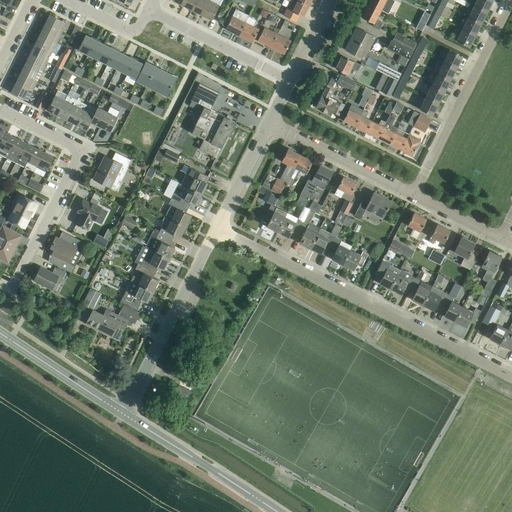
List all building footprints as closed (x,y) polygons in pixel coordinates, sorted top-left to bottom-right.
[(184,0),(182,5),(192,10),(196,0),(184,0)] [(196,0),(192,10),(202,14),(208,0),(196,0)] [(208,0),(202,14),(211,19),(219,5),(220,5),(222,0),(208,0)] [(287,7),(283,15),(296,21),(299,15),(303,16),(308,5),(297,0),(286,0),(295,4),(293,10),(287,7)] [(369,0),(368,4),(381,10),(385,0),(369,0)] [(392,4),(390,7),(397,11),(400,3),(394,0),(392,4)] [(477,0),(475,5),(486,11),(491,0),(477,0)] [(425,4),(424,6),(432,11),(434,5),(427,2),(426,5),(425,4)] [(434,14),(439,17),(445,5),(440,2),(434,14)] [(368,4),(361,17),(373,23),(372,26),(379,29),(382,23),(376,20),(381,10),(368,4)] [(475,5),(469,17),(481,23),(486,11),(475,5)] [(230,20),(226,29),(239,35),(245,22),(244,21),(247,15),(236,9),(233,16),(232,15),(230,20)] [(50,14),(45,24),(61,32),(66,22),(50,14)] [(428,26),(433,29),(439,17),(434,14),(428,26)] [(469,17),(463,28),(475,34),(481,23),(469,17)] [(245,22),(239,35),(252,42),(259,29),(245,22)] [(45,24),(40,34),(57,42),(61,32),(45,24)] [(70,37),(76,39),(81,28),(77,26),(75,31),(73,30),(70,37)] [(257,40),(271,47),(277,34),(264,27),(262,31),(257,40)] [(356,27),(351,38),(369,47),(372,41),(375,43),(378,39),(365,32),(356,27)] [(457,40),(460,42),(469,46),(475,34),(463,28),(457,40)] [(396,33),(392,41),(412,51),(416,43),(396,33)] [(40,34),(35,43),(52,52),(57,42),(40,34)] [(277,34),(271,47),(284,54),(291,41),(282,36),(277,34)] [(78,49),(88,54),(96,38),(91,36),(91,37),(85,35),(78,49)] [(422,37),(417,48),(422,51),(423,50),(428,39),(422,37)] [(88,54),(98,59),(105,44),(100,42),(100,41),(96,38),(88,54)] [(345,48),(354,53),(367,60),(369,55),(365,54),(369,47),(351,38),(345,48)] [(390,40),(387,48),(402,55),(398,62),(405,65),(408,58),(412,51),(392,41),(390,40)] [(35,43),(30,53),(47,61),(52,52),(35,43)] [(98,59),(107,64),(115,48),(111,46),(110,47),(105,44),(98,59)] [(60,56),(66,59),(68,55),(71,49),(66,47),(64,50),(63,50),(62,52),(60,56)] [(107,64),(117,69),(124,54),(119,52),(120,50),(115,48),(107,64)] [(417,48),(411,60),(416,62),(420,56),(424,58),(427,52),(423,50),(422,51),(417,48)] [(450,50),(444,62),(455,67),(461,56),(450,50)] [(30,53),(26,63),(42,71),(47,61),(30,53)] [(117,69),(127,74),(135,58),(130,56),(129,57),(124,54),(117,69)] [(342,55),(335,68),(347,73),(350,67),(357,70),(360,64),(342,55)] [(127,74),(136,78),(144,64),(138,61),(139,60),(135,58),(127,74)] [(405,71),(410,74),(416,62),(411,60),(405,71)] [(136,80),(146,85),(155,66),(145,61),(144,64),(136,78),(136,80)] [(397,80),(401,73),(379,62),(375,69),(397,80)] [(444,62),(438,73),(450,79),(455,67),(444,62)] [(26,63),(21,72),(37,81),(42,71),(26,63)] [(73,73),(78,74),(81,68),(70,63),(67,63),(65,68),(74,72),(73,73)] [(146,85),(156,90),(166,72),(155,66),(146,85)] [(78,74),(82,76),(86,78),(88,74),(84,72),(85,70),(81,68),(78,74)] [(64,70),(60,77),(68,81),(72,74),(64,70)] [(399,83),(404,86),(410,74),(405,71),(399,83)] [(21,72),(16,82),(33,90),(37,81),(21,72)] [(166,72),(156,90),(167,96),(176,77),(166,72)] [(438,73),(432,85),(444,91),(450,79),(438,73)] [(336,81),(352,90),(356,83),(340,74),(336,81)] [(11,92),(28,100),(33,90),(16,82),(11,92)] [(200,83),(191,100),(200,105),(202,101),(212,106),(219,92),(200,83)] [(393,95),(398,98),(404,86),(399,83),(393,95)] [(432,85),(426,97),(438,103),(444,91),(432,85)] [(326,86),(316,106),(330,113),(331,111),(339,115),(344,104),(337,100),(336,101),(329,97),(332,89),(326,86)] [(365,87),(361,95),(363,96),(369,99),(371,95),(373,91),(365,87)] [(47,110),(57,115),(67,95),(57,90),(55,95),(52,101),(47,110)] [(129,100),(130,101),(137,104),(140,97),(132,94),(129,100)] [(57,115),(67,119),(77,100),(67,95),(57,115)] [(369,99),(367,103),(372,105),(376,97),(371,95),(369,99)] [(67,119),(77,125),(84,110),(86,105),(80,101),(81,99),(78,97),(77,100),(67,119)] [(420,109),(423,110),(432,114),(438,103),(426,97),(420,109)] [(139,105),(147,109),(150,103),(143,99),(139,105)] [(384,112),(390,114),(392,109),(393,109),(395,104),(395,103),(390,101),(384,112)] [(396,101),(395,103),(395,104),(393,109),(400,113),(404,105),(396,101)] [(347,111),(343,120),(355,126),(363,110),(358,107),(351,104),(349,110),(348,109),(347,111)] [(153,112),(160,115),(163,109),(156,105),(153,112)] [(191,132),(221,148),(228,135),(230,136),(236,122),(227,118),(224,116),(222,121),(208,114),(211,110),(204,106),(191,132)] [(90,122),(100,126),(107,112),(97,107),(93,114),(93,115),(90,121),(91,122),(90,122)] [(86,130),(90,122),(91,122),(90,121),(93,115),(93,114),(84,110),(77,125),(86,130)] [(355,126),(366,131),(372,121),(365,118),(368,112),(363,110),(355,126)] [(409,119),(407,123),(413,126),(419,113),(414,110),(409,119)] [(107,112),(100,126),(110,131),(114,122),(117,117),(107,112)] [(419,113),(413,126),(418,129),(424,132),(431,119),(425,116),(419,113)] [(366,131),(378,137),(390,115),(389,114),(385,122),(381,119),(378,124),(372,121),(366,131)] [(378,137),(390,143),(397,128),(391,125),(395,117),(390,115),(378,137)] [(390,143),(401,149),(409,134),(397,128),(390,143)] [(7,133),(0,147),(0,154),(6,157),(16,138),(7,133)] [(420,139),(409,134),(401,149),(413,155),(420,139)] [(6,157),(16,162),(25,142),(16,138),(6,157)] [(16,162),(25,167),(35,147),(25,142),(16,162)] [(36,166),(44,151),(35,147),(25,167),(34,171),(36,166)] [(163,155),(175,161),(179,154),(167,148),(163,155)] [(271,189),(280,194),(285,183),(293,167),(300,154),(288,148),(281,160),(287,164),(279,179),(277,178),(271,189)] [(44,151),(36,166),(46,171),(53,156),(44,151)] [(105,156),(93,178),(110,187),(111,186),(114,188),(116,188),(118,187),(119,185),(119,182),(118,181),(115,179),(122,165),(127,167),(131,160),(115,152),(112,159),(105,156)] [(312,161),(300,154),(293,167),(285,183),(292,186),(300,171),(306,174),(312,161)] [(307,180),(297,201),(305,205),(307,199),(309,200),(316,184),(323,188),(326,183),(327,180),(332,171),(319,164),(315,173),(313,176),(314,176),(312,180),(308,178),(307,180)] [(181,183),(187,186),(202,193),(207,182),(206,182),(209,176),(189,166),(181,183)] [(17,183),(18,181),(19,179),(18,179),(9,174),(7,178),(17,183)] [(26,185),(27,185),(30,179),(29,179),(25,177),(25,176),(21,174),(18,179),(19,179),(18,181),(22,183),(22,182),(26,185)] [(343,176),(338,185),(334,194),(340,198),(343,191),(350,194),(356,183),(343,176)] [(39,192),(43,185),(30,179),(27,185),(39,192)] [(171,199),(188,207),(191,202),(196,204),(202,193),(187,186),(184,192),(178,189),(175,194),(174,193),(171,199)] [(266,191),(262,199),(273,205),(278,196),(266,191)] [(357,208),(358,209),(354,215),(361,219),(366,209),(382,217),(391,201),(383,197),(382,197),(373,193),(368,203),(362,199),(357,208)] [(21,195),(9,219),(13,221),(10,227),(15,230),(18,224),(24,227),(32,210),(34,211),(38,203),(21,195)] [(80,213),(75,223),(84,228),(88,229),(93,219),(95,220),(101,223),(104,218),(107,211),(97,206),(92,203),(83,199),(77,211),(80,213)] [(164,215),(186,225),(191,215),(186,212),(188,207),(171,199),(168,204),(170,204),(165,215),(164,215)] [(352,203),(345,200),(340,211),(345,213),(346,214),(352,203)] [(271,204),(264,218),(269,220),(266,226),(277,231),(287,213),(281,210),(279,214),(274,212),(276,207),(271,204)] [(291,231),(296,234),(309,209),(303,206),(297,218),(287,213),(277,231),(288,237),(291,231)] [(323,208),(320,218),(336,223),(339,213),(323,208)] [(68,220),(73,218),(69,209),(64,211),(68,220)] [(302,237),(299,242),(310,247),(320,228),(309,223),(315,212),(309,209),(296,234),(302,237)] [(410,235),(416,238),(420,231),(426,218),(414,212),(407,224),(414,228),(410,235)] [(121,221),(116,231),(119,233),(124,223),(133,228),(136,222),(125,215),(121,222),(121,221)] [(153,230),(172,239),(175,234),(180,237),(186,225),(164,215),(162,220),(164,221),(159,230),(154,228),(153,230)] [(437,224),(432,232),(431,236),(443,243),(450,230),(437,224)] [(0,258),(5,261),(6,260),(9,259),(10,256),(9,253),(12,248),(14,250),(18,241),(14,239),(17,232),(2,225),(0,228),(0,258)] [(323,248),(329,250),(335,237),(330,234),(330,233),(320,228),(310,247),(321,253),(323,248)] [(132,237),(131,239),(137,242),(147,247),(150,249),(169,258),(174,247),(169,245),(172,239),(153,230),(151,235),(146,244),(139,241),(140,239),(137,237),(132,237)] [(58,266),(72,272),(75,265),(69,262),(77,247),(80,240),(62,231),(59,238),(55,236),(50,247),(53,249),(51,254),(50,254),(53,255),(49,261),(58,266)] [(98,234),(93,241),(105,247),(109,240),(103,237),(98,234)] [(462,236),(457,245),(453,252),(464,257),(460,265),(469,270),(474,261),(478,252),(471,249),(474,242),(462,236)] [(335,237),(329,250),(334,253),(331,258),(342,264),(350,250),(338,244),(341,240),(335,237)] [(389,247),(397,251),(401,244),(392,240),(389,247)] [(142,265),(156,272),(158,266),(164,269),(169,258),(150,249),(142,265)] [(429,254),(427,258),(434,261),(440,265),(445,255),(432,249),(429,254)] [(342,264),(353,269),(356,264),(361,267),(368,254),(362,251),(360,255),(350,250),(342,264)] [(480,294),(480,295),(486,298),(486,297),(487,298),(490,292),(496,281),(490,278),(497,265),(501,256),(489,250),(485,259),(482,264),(481,267),(486,270),(484,274),(482,278),(488,281),(484,289),(481,294),(480,294)] [(82,259),(78,266),(86,270),(89,262),(82,259)] [(379,282),(390,288),(399,269),(383,261),(376,274),(382,277),(379,282)] [(132,275),(130,279),(153,291),(158,280),(153,277),(156,272),(142,265),(137,263),(134,268),(143,272),(140,279),(132,275)] [(34,280),(52,289),(55,281),(60,283),(65,272),(55,266),(52,273),(40,267),(34,280)] [(440,266),(435,274),(446,280),(450,272),(440,266)] [(404,288),(408,291),(415,278),(410,275),(411,274),(400,268),(400,270),(399,269),(390,288),(401,293),(404,288)] [(80,275),(86,278),(89,272),(83,269),(80,275)] [(502,282),(496,294),(503,297),(508,286),(511,287),(511,271),(508,280),(509,281),(508,284),(502,282)] [(445,284),(460,291),(466,279),(451,272),(445,284)] [(412,299),(422,304),(432,286),(415,278),(408,291),(414,294),(412,299)] [(119,301),(120,301),(137,310),(142,299),(147,302),(153,291),(130,279),(119,301)] [(97,284),(92,281),(86,293),(91,295),(97,284)] [(432,286),(422,304),(433,310),(436,305),(442,307),(448,294),(443,291),(443,290),(432,285),(432,286)] [(444,315),(455,321),(462,307),(451,301),(453,297),(448,294),(442,307),(447,310),(444,315)] [(476,302),(482,305),(486,298),(480,295),(476,302)] [(62,305),(68,308),(71,302),(65,299),(62,305)] [(500,312),(502,306),(492,301),(489,307),(500,312)] [(92,310),(86,323),(118,339),(126,323),(128,324),(131,324),(131,322),(135,324),(140,312),(123,304),(118,315),(105,308),(102,314),(92,310)] [(455,321),(466,326),(468,321),(474,324),(478,315),(480,311),(475,308),(473,312),(462,307),(455,321)] [(489,338),(500,343),(507,330),(496,324),(498,320),(493,317),(487,330),(492,333),(489,338)] [(511,347),(511,326),(510,325),(507,330),(500,343),(511,349),(511,347)] [(175,380),(186,385),(189,379),(178,374),(175,380)] [(178,384),(173,395),(186,401),(191,391),(178,384)]
